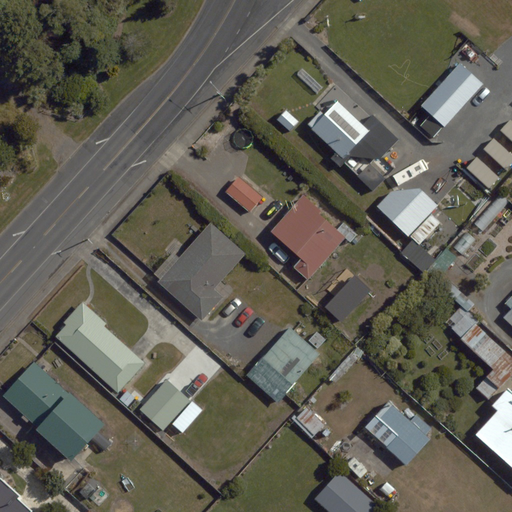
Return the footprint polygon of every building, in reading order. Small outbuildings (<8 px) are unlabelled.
[(392,59),(359,92),(416,150),(435,131),(421,117),(435,103),(392,59)] [(328,134),(310,161),(347,186),(366,159),(328,134)] [(444,155),(415,188),(464,232),(494,199),(444,155)] [(408,176),(371,177),(373,226),(410,225),(408,176)] [(266,199),(238,177),(225,193),(253,215),(266,199)] [(511,200),(505,194),(494,205),(511,222),(511,200)] [(296,232),(263,272),(304,307),(338,267),(296,232)] [(206,259),(153,322),(194,356),(220,325),(209,315),(235,284),(206,259)] [(511,333),(500,350),(511,358),(511,333)] [(82,341),(55,368),(108,421),(135,394),(82,341)] [(309,383),(281,360),(239,410),(266,433),(309,383)] [(30,398),(0,429),(0,431),(66,493),(97,461),(30,398)] [(373,415),(389,430),(382,437),(389,443),(385,447),(409,469),(440,435),(416,413),(409,421),(386,400),(373,415)] [(310,405),(294,422),(315,442),(331,425),(310,405)] [(511,440),(497,428),(464,469),(511,507),(511,440)] [(345,511),(332,500),(321,511),(345,511)]
